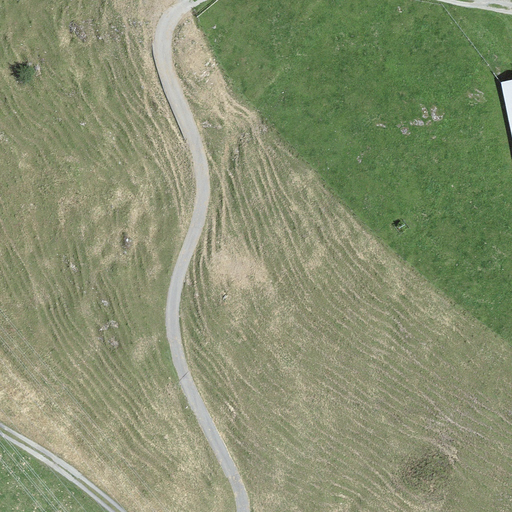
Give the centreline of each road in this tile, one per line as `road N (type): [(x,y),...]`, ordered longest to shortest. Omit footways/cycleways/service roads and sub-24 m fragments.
road 1 (track): [(191,0),(167,28),(168,72),(199,146),(205,189),(176,284),(176,347),(236,478),(242,511)]
road 2 (track): [(115,511),(0,429)]
